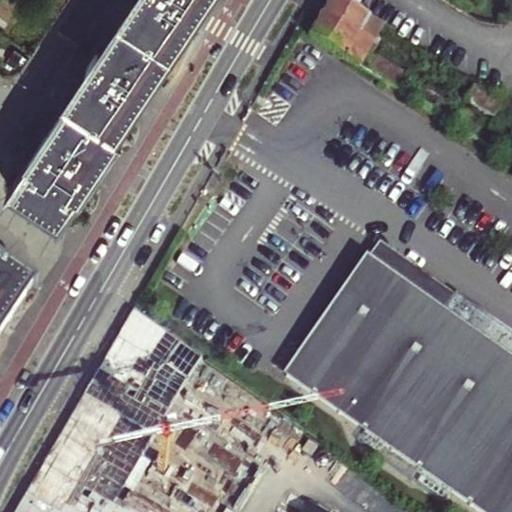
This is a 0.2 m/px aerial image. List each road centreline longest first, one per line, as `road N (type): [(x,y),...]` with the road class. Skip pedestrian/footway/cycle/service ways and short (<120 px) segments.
road 1 (secondary): [(0,465),(204,112)]
road 2 (residential): [(95,0),(18,113)]
road 3 (secondary): [(269,0),(204,112)]
